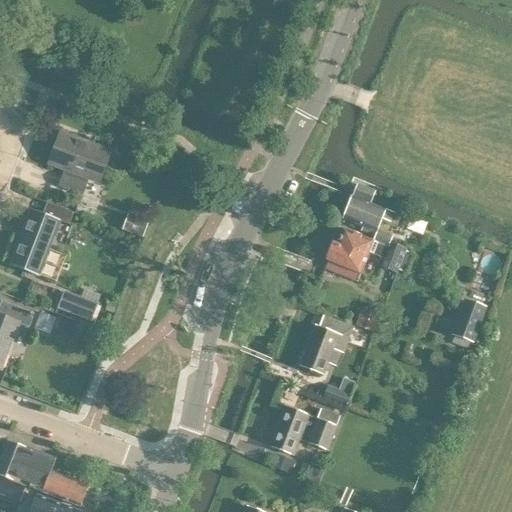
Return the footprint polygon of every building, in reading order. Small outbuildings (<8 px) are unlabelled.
[(61,133),(50,164),(66,170),(60,187),(82,195),(88,179),(100,183),(111,152),(61,133)] [(377,233),(374,240),(389,246),(390,242),(393,237),(378,231),(382,218),(390,221),(394,212),(371,203),(375,191),(358,184),(353,196),(343,219),(377,233)] [(14,251),(9,264),(39,276),(43,263),(59,221),(68,225),(73,213),(46,203),(42,214),(30,209),(14,251)] [(149,221),(129,215),(123,229),(143,237),(149,221)] [(374,240),(343,228),(337,244),(334,243),(327,260),(328,260),(326,267),(357,279),(359,273),(361,274),(370,253),(385,259),(382,266),(397,272),(398,269),(405,272),(412,253),(406,250),(406,249),(390,242),(389,246),(374,240)] [(97,305),(65,292),(59,308),(91,320),(97,305)] [(487,307),(465,299),(452,335),(474,343),(487,307)] [(1,301),(0,302),(0,368),(17,323),(28,328),(33,314),(1,301)] [(55,314),(41,308),(33,330),(47,335),(55,314)] [(374,333),(379,314),(361,308),(355,327),(374,333)] [(315,325),(301,366),(324,374),(330,358),(338,361),(349,329),(332,323),(330,331),(315,325)] [(353,389),(329,380),(323,397),(346,406),(353,389)] [(299,439),(311,444),(311,445),(327,451),(340,417),(321,410),(318,419),(285,406),(270,447),(293,455),(299,439)] [(0,459),(0,474),(12,479),(79,506),(87,486),(49,471),(54,459),(7,441),(0,459)] [(290,474),(295,461),(277,454),(272,467),(290,474)] [(25,486),(17,483),(11,498),(20,501),(25,486)] [(77,511),(78,511),(37,496),(30,511),(77,511)]
